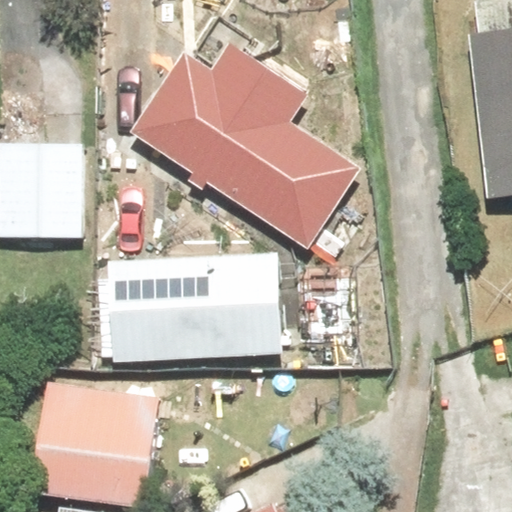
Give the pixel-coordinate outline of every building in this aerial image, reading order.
[(511,200),(511,29),(482,33),(501,201),(511,200)] [(201,50),(145,132),(325,254),(381,172),(308,123),(327,94),(248,40),(228,69),(201,50)] [(92,148),(9,147),(9,246),(92,246),(92,148)] [(114,270),(120,368),(296,357),(290,259),(114,270)] [(175,396),(64,384),(51,499),(162,511),(175,396)] [(312,511),(307,500),(280,511),(312,511)]
